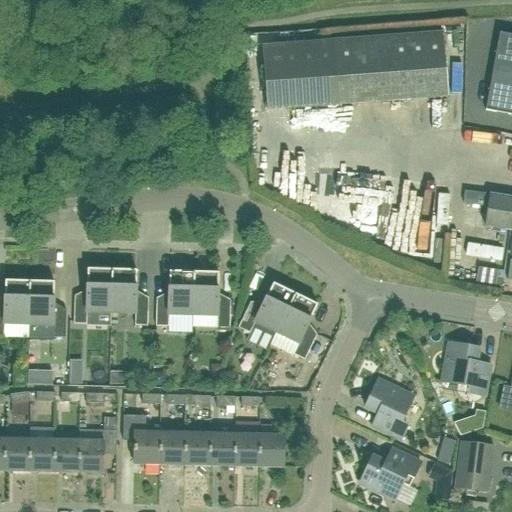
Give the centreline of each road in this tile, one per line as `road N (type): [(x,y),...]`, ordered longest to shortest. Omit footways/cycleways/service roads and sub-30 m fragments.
road 1 (unclassified): [(0,215),(160,200),(244,207),(303,240),(374,300)]
road 2 (residential): [(320,511),(323,420),(374,300)]
road 3 (unclassified): [(374,300),(511,317)]
